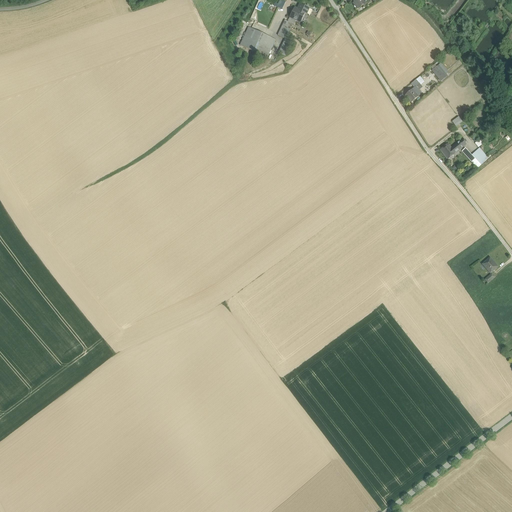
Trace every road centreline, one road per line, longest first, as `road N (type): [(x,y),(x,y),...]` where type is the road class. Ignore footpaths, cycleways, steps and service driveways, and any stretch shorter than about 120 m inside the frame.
road 1 (unclassified): [(330,0),(428,152),(511,254)]
road 2 (unclassified): [(511,417),(387,511)]
